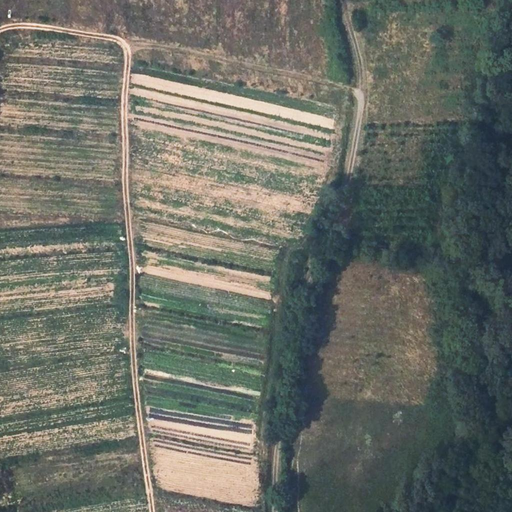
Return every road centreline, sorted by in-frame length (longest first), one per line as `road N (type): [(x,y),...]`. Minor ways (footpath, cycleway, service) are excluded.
road 1 (track): [(0,29),(115,37),(124,48),(121,207),(150,511)]
road 2 (track): [(274,511),(276,444),(303,294),(347,182),(361,97),(342,0)]
road 3 (track): [(361,97),(334,75),(144,39),(121,42)]
